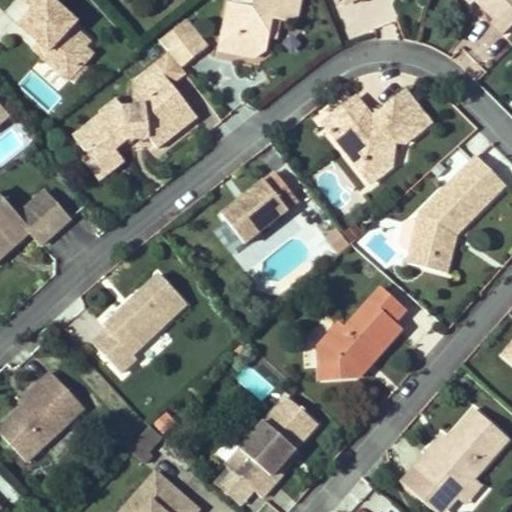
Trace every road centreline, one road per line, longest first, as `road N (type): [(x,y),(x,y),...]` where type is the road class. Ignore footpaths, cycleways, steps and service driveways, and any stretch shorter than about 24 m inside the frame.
road 1 (residential): [(0,374),(244,172),(345,55),(434,54),(511,130)]
road 2 (residential): [(511,301),(338,511)]
